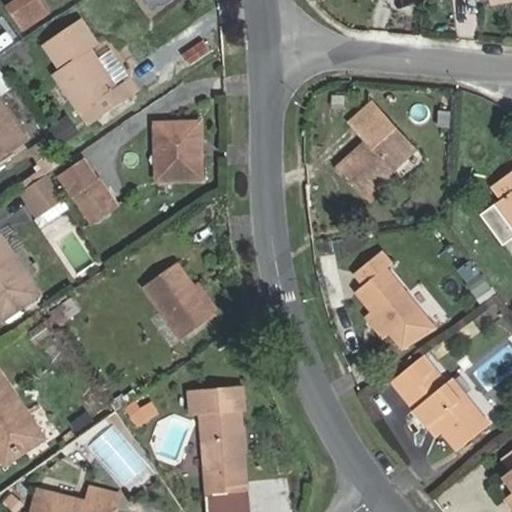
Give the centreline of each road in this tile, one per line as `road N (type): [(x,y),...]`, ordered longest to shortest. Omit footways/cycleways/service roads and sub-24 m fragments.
road 1 (residential): [(380,489),(338,427),(285,290),(273,228),(265,52)]
road 2 (residential): [(265,52),(511,65)]
